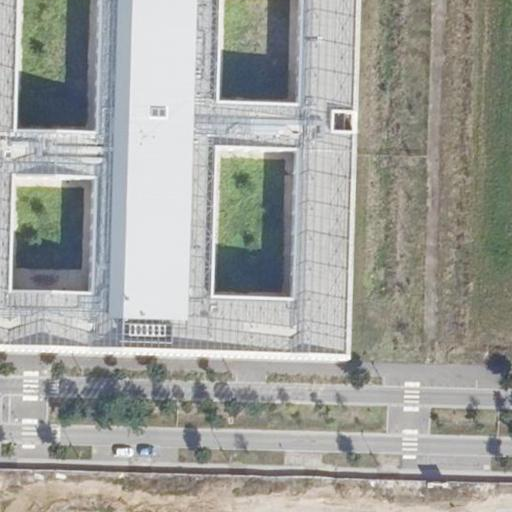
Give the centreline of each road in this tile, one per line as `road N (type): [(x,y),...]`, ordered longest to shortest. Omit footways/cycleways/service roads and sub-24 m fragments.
road 1 (secondary): [(511,400),(0,384)]
road 2 (secondary): [(0,432),(511,446)]
